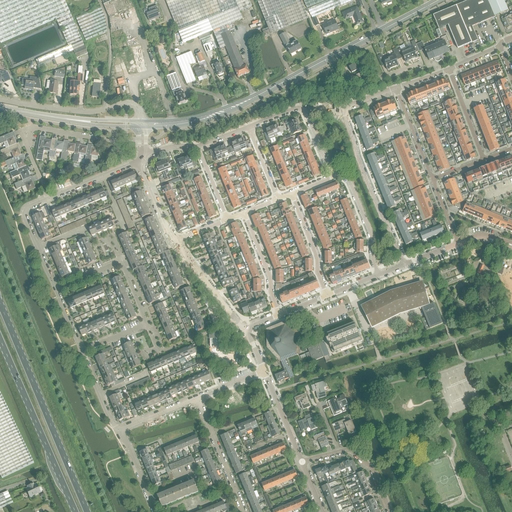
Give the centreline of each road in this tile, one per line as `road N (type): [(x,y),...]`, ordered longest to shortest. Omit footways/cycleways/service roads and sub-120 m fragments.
road 1 (tertiary): [(140,124),(210,116),(437,0)]
road 2 (primary): [(87,511),(0,302)]
road 3 (residential): [(81,351),(147,323),(121,260),(55,287)]
road 4 (primary): [(0,337),(76,511)]
road 5 (residential): [(405,264),(342,108)]
road 6 (residential): [(140,124),(132,104),(87,112),(0,100)]
road 7 (residential): [(244,511),(197,397)]
